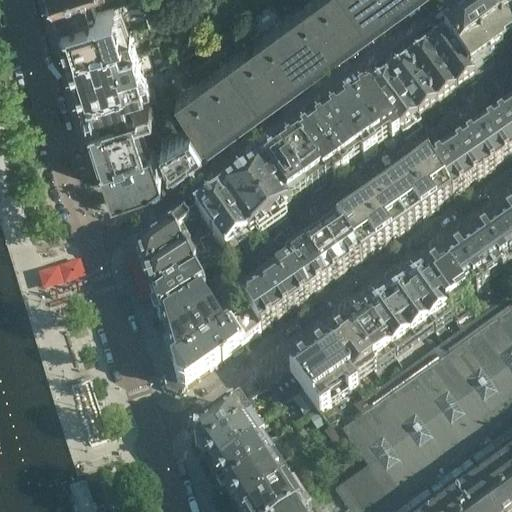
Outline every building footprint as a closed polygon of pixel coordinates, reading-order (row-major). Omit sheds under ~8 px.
[(95,12),(91,0),(53,0),(57,11),(54,14),(56,19),(60,21),(60,22),(95,12)] [(163,0),(141,0),(149,25),(169,19),(163,0)] [(366,23),(349,0),(312,0),(283,21),(312,62),(366,23)] [(397,0),(349,0),(366,23),(397,0)] [(511,0),(503,0),(495,4),(465,25),(491,61),(505,51),(503,49),(509,44),(511,42),(511,0)] [(114,6),(95,12),(60,22),(68,49),(117,35),(122,33),(114,6)] [(312,62),(283,21),(229,60),(259,101),(312,62)] [(491,61),(465,25),(445,40),(471,75),(491,61)] [(75,72),(138,53),(135,42),(120,47),(117,35),(68,49),(75,72)] [(476,82),(471,75),(445,40),(426,54),(456,96),(476,82)] [(130,81),(127,68),(141,64),(138,53),(75,72),(82,95),(130,81)] [(456,96),(426,54),(406,68),(437,110),(456,96)] [(202,141),(259,101),(229,60),(177,98),(190,121),(202,141)] [(180,76),(174,66),(161,71),(167,82),(180,76)] [(437,110),(406,68),(387,82),(418,125),(437,110)] [(157,99),(153,87),(150,88),(146,76),(130,81),(82,95),(89,120),(149,101),(157,99)] [(498,94),(509,86),(505,80),(494,88),(498,94)] [(418,125),(387,82),(368,97),(399,139),(418,125)] [(489,100),(480,87),(473,92),(482,105),(489,100)] [(400,140),(399,139),(368,97),(354,106),(380,144),(388,139),(392,145),(400,140)] [(144,147),(135,117),(153,112),(149,101),(89,120),(90,121),(86,122),(97,158),(101,157),(102,160),(103,160),(144,147)] [(471,117),(460,101),(455,105),(466,120),(471,117)] [(380,144),(354,106),(339,116),(339,117),(370,161),(377,156),(373,149),(380,144)] [(458,126),(446,111),(440,115),(442,118),(452,130),(458,126)] [(511,113),(493,127),(511,154),(511,113)] [(370,161),(339,117),(325,126),(352,164),(359,159),(364,165),(370,161)] [(452,130),(442,118),(438,121),(448,133),(452,130)] [(170,164),(202,141),(190,121),(162,138),(165,147),(170,164)] [(352,164),(325,126),(311,136),(342,180),(349,176),(344,169),(352,164)] [(511,161),(511,154),(493,127),(462,149),(484,181),(511,161)] [(342,180),(311,136),(297,147),(322,182),(323,184),(330,179),(335,185),(342,180)] [(148,181),(170,164),(165,147),(154,150),(153,144),(144,147),(103,160),(104,163),(103,163),(103,164),(104,164),(107,175),(107,176),(103,177),(107,188),(111,187),(111,189),(112,189),(116,190),(116,192),(118,191),(118,190),(131,186),(131,187),(148,181)] [(322,182),(297,147),(280,158),(305,194),(322,182)] [(484,181),(462,149),(430,170),(430,171),(452,203),(453,203),(484,181)] [(305,194),(280,158),(261,171),(286,207),(305,194)] [(362,266),(452,203),(430,171),(430,170),(429,168),(337,232),(362,266)] [(290,213),(286,207),(261,171),(240,186),(269,228),(290,213)] [(269,228),(240,186),(218,201),(248,243),(269,228)] [(325,215),(338,206),(332,197),(316,209),(321,218),(325,215)] [(201,246),(212,240),(225,259),(239,249),(243,255),(252,249),(248,243),(218,201),(196,217),(182,226),(137,259),(144,280),(188,252),(201,246)] [(511,220),(497,231),(511,252),(511,220)] [(511,265),(511,252),(497,231),(471,249),(492,279),(499,275),(504,282),(511,276),(511,266),(511,265)] [(362,266),(337,232),(336,232),(338,234),(321,246),(344,279),(362,266)] [(284,250),(276,237),(269,242),(277,254),(284,250)] [(193,278),(211,267),(201,246),(188,252),(144,280),(153,304),(193,278)] [(344,279),(321,246),(304,257),(328,291),(344,279)] [(492,279),(471,249),(445,267),(465,297),(466,298),(473,293),(478,300),(491,291),(485,284),(492,279)] [(328,291),(304,257),(288,269),(311,302),(328,291)] [(465,297),(445,267),(423,283),(446,315),(457,307),(455,304),(465,297)] [(311,302),(288,269),(271,280),(294,314),(311,302)] [(161,326),(205,298),(206,298),(193,278),(153,304),(161,326)] [(294,314),(271,280),(255,292),(278,325),(294,314)] [(446,315),(423,283),(404,296),(429,331),(448,318),(446,315)] [(278,325),(255,292),(238,304),(249,321),(261,337),(278,325)] [(429,331),(404,296),(385,309),(410,345),(429,331)] [(168,347),(217,316),(205,298),(161,326),(168,347)] [(511,298),(365,401),(353,384),(328,349),(290,376),(329,431),(336,426),(366,469),(332,493),(344,511),(395,511),(404,506),(425,491),(446,475),(467,461),(488,445),(509,430),(511,428),(511,298)] [(249,321),(238,304),(237,303),(230,307),(243,325),(249,321)] [(419,358),(410,345),(385,309),(366,323),(391,358),(397,366),(400,371),(419,358)] [(177,368),(230,333),(217,316),(168,347),(177,368)] [(191,387),(261,337),(249,321),(243,325),(230,333),(177,368),(177,369),(167,377),(172,389),(185,393),(190,389),(191,387)] [(391,358),(366,323),(328,349),(353,384),(372,371),(391,358)] [(397,366),(391,358),(372,371),(378,379),(397,366)] [(309,410),(301,400),(295,404),(303,414),(309,410)] [(204,462),(246,433),(251,430),(238,411),(196,440),(195,448),(204,462)] [(320,427),(314,418),(309,422),(314,431),(320,427)] [(511,433),(509,430),(488,445),(511,479),(511,433)] [(217,481),(259,452),(246,433),(204,462),(217,481)] [(511,511),(511,479),(488,445),(467,461),(504,511),(511,511)] [(229,501),(271,471),(259,452),(217,481),(229,501)] [(504,511),(467,461),(446,475),(472,511),(504,511)] [(236,511),(259,511),(286,494),(271,471),(229,501),(236,511)] [(472,511),(446,475),(425,491),(440,511),(472,511)] [(97,511),(89,486),(71,491),(77,511),(97,511)] [(304,511),(306,511),(307,510),(293,488),(286,494),(259,511),(304,511)] [(440,511),(425,491),(404,506),(408,511),(440,511)]
